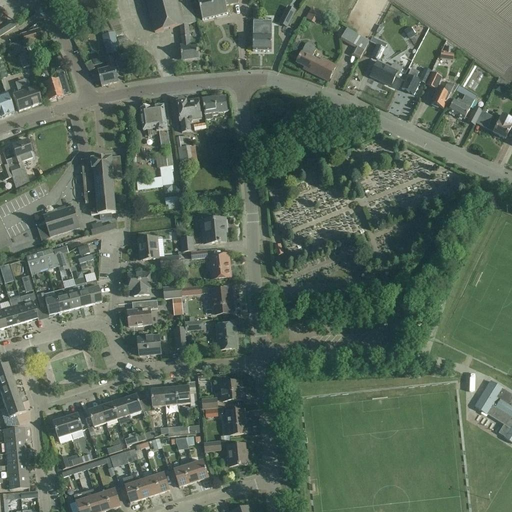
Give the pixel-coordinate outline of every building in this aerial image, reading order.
[(188,25),(195,23),(189,0),(145,0),(155,34),(180,27),(188,25)] [(198,0),(197,0),(200,12),(203,21),(228,15),(226,7),(239,4),(237,0),(198,0)] [(84,20),(88,28),(102,21),(98,13),(84,20)] [(287,28),(293,17),(292,17),(285,14),(280,24),(287,28)] [(258,22),(253,22),(253,53),(271,53),(272,26),(261,26),(261,22),(258,22)] [(190,48),(188,25),(180,27),(182,46),(180,47),(182,62),(199,60),(197,47),(190,48)] [(351,56),(360,61),(370,42),(346,30),(340,41),(355,49),(351,56)] [(21,36),(24,45),(40,40),(38,31),(21,36)] [(102,37),(107,55),(119,52),(114,34),(102,37)] [(372,59),(380,62),(385,51),(387,46),(372,39),(369,44),(377,47),(372,59)] [(302,53),(301,55),(296,64),(311,71),(310,74),(328,83),(336,67),(321,60),(320,62),(312,59),(316,51),(315,47),(309,44),(306,46),(302,53)] [(449,47),(448,57),(461,58),(462,48),(449,47)] [(19,57),(23,69),(30,67),(26,55),(19,57)] [(97,72),(102,88),(118,83),(112,58),(106,60),(108,69),(97,72)] [(85,66),(89,73),(95,70),(91,62),(85,66)] [(383,84),(391,88),(395,78),(403,82),(405,77),(400,75),(402,69),(394,66),(390,69),(377,63),(371,76),(384,82),(383,84)] [(405,83),(402,91),(414,97),(420,83),(425,86),(431,73),(425,70),(421,78),(422,78),(420,80),(416,78),(415,81),(408,77),(408,78),(405,77),(403,82),(405,83)] [(41,86),(47,103),(49,102),(49,104),(55,102),(55,101),(62,98),(69,96),(62,71),(56,73),(58,80),(41,86)] [(426,86),(436,90),(441,79),(431,75),(426,86)] [(12,96),(18,113),(41,105),(35,89),(26,92),(23,82),(14,85),(18,95),(12,96)] [(444,93),(438,90),(431,105),(433,105),(432,107),(438,109),(438,108),(443,110),(454,87),(448,84),(444,93)] [(0,120),(13,115),(5,95),(0,96),(0,120)] [(458,100),(457,103),(454,101),(448,113),(464,121),(474,102),(465,97),(462,102),(458,100)] [(216,99),(218,114),(228,113),(225,98),(216,99)] [(218,116),(218,114),(216,99),(202,101),(205,121),(208,121),(213,120),(212,117),(218,116)] [(177,104),(179,114),(182,134),(191,133),(189,123),(201,121),(198,102),(187,104),(186,103),(185,103),(183,101),(179,101),(178,104),(177,104)] [(161,149),(164,149),(170,148),(165,117),(164,107),(150,109),(147,107),(143,107),(141,110),(141,111),(140,111),(143,132),(148,132),(149,137),(157,136),(157,134),(159,133),(161,149)] [(475,109),(472,114),(467,123),(475,127),(482,113),(475,109)] [(511,121),(502,117),(493,135),(494,135),(505,140),(505,141),(511,129),(511,128),(511,127),(511,126),(511,121)] [(176,139),(181,166),(193,164),(188,137),(176,139)] [(11,148),(14,157),(15,159),(11,161),(13,168),(9,170),(12,180),(25,175),(21,164),(31,160),(29,154),(31,153),(27,142),(11,148)] [(170,148),(164,149),(165,153),(156,154),(158,170),(160,169),(161,179),(137,182),(138,191),(162,188),(162,187),(169,186),(169,182),(172,181),(170,173),(173,173),(172,168),(170,148)] [(227,149),(217,150),(218,163),(229,162),(227,149)] [(120,158),(112,159),(105,160),(105,157),(98,158),(98,160),(81,162),(85,205),(90,205),(91,217),(116,215),(113,182),(122,181),(120,158)] [(0,169),(0,168),(0,173),(1,173),(4,182),(11,180),(6,167),(0,169)] [(177,179),(179,187),(187,186),(186,178),(177,179)] [(65,208),(57,210),(58,213),(44,218),(47,226),(37,229),(41,243),(51,240),(51,239),(79,230),(73,209),(66,211),(65,208)] [(120,219),(98,226),(100,233),(122,226),(120,219)] [(225,221),(215,221),(201,223),(203,246),(225,244),(224,234),(226,234),(225,221)] [(139,241),(141,262),(143,262),(159,260),(157,239),(139,241)] [(180,241),(182,253),(193,252),(192,240),(180,241)] [(275,247),(278,257),(283,255),(280,245),(275,247)] [(53,251),(58,268),(69,265),(65,255),(69,254),(67,247),(53,251)] [(44,258),(46,266),(53,264),(50,256),(44,258)] [(92,256),(79,261),(80,265),(94,261),(92,256)] [(228,256),(218,257),(210,258),(212,281),(231,279),(228,256)] [(27,263),(29,271),(46,266),(44,258),(27,263)] [(161,260),(162,270),(179,268),(179,258),(161,260)] [(133,292),(133,298),(149,297),(149,290),(151,290),(150,274),(128,276),(129,292),(133,292)] [(382,277),(385,288),(393,286),(389,274),(382,277)] [(28,278),(21,280),(21,282),(24,289),(31,286),(29,280),(28,278)] [(95,282),(85,285),(90,307),(101,304),(95,282)] [(85,285),(74,288),(80,310),(90,307),(85,285)] [(74,288),(64,290),(69,312),(80,310),(74,288)] [(183,297),(182,291),(182,288),(163,289),(164,300),(182,299),(182,298),(183,297)] [(64,290),(53,293),(53,294),(59,315),(69,312),(64,290)] [(213,293),(215,317),(234,315),(232,291),(213,293)] [(48,318),(59,315),(53,294),(43,296),(43,295),(37,297),(40,310),(46,309),(48,318)] [(34,295),(19,299),(26,324),(37,321),(34,312),(38,311),(34,295)] [(9,302),(11,309),(16,327),(26,324),(19,299),(9,302)] [(173,301),(174,313),(183,312),(182,300),(173,301)] [(157,302),(152,303),(142,304),(143,311),(128,313),(129,329),(152,327),(150,311),(158,311),(157,302)] [(11,309),(0,312),(6,330),(16,327),(11,309)] [(395,312),(395,321),(395,351),(410,351),(410,312),(395,312)] [(186,325),(186,332),(202,331),(201,323),(186,325)] [(217,328),(218,342),(219,352),(235,350),(234,335),(236,335),(235,326),(217,328)] [(175,330),(176,340),(177,350),(187,349),(185,329),(175,330)] [(159,338),(148,339),(138,340),(140,358),(161,356),(159,338)] [(88,352),(57,360),(63,381),(94,373),(88,352)] [(0,367),(0,378),(10,375),(6,365),(0,367)] [(0,389),(13,385),(10,375),(0,378),(0,389)] [(221,385),(222,395),(223,404),(243,402),(241,383),(221,385)] [(491,383),(475,408),(498,422),(504,426),(510,430),(505,438),(504,439),(511,444),(511,396),(503,391),(491,383)] [(0,400),(1,400),(17,395),(13,385),(0,389),(0,400)] [(189,388),(177,390),(179,407),(190,405),(191,409),(197,408),(196,396),(190,396),(189,388)] [(177,390),(165,391),(166,408),(179,407),(177,390)] [(165,391),(151,392),(153,409),(166,408),(165,391)] [(1,400),(5,410),(20,404),(17,395),(1,400)] [(136,397),(124,401),(130,417),(142,413),(141,410),(148,407),(146,402),(139,404),(136,397)] [(202,402),(203,411),(218,409),(217,400),(202,402)] [(124,401),(113,405),(118,421),(130,417),(124,401)] [(20,404),(5,410),(0,411),(0,412),(6,429),(19,428),(15,417),(24,414),(20,404)] [(113,405),(101,409),(106,425),(118,421),(113,405)] [(106,425),(101,409),(89,412),(94,429),(106,425)] [(244,412),(234,413),(228,414),(230,437),(246,436),(244,412)] [(77,416),(65,420),(71,436),(83,432),(77,416)] [(71,436),(65,420),(53,424),(58,440),(71,436)] [(3,432),(4,444),(24,442),(23,430),(3,432)] [(158,440),(152,442),(154,449),(160,447),(158,440)] [(4,444),(5,456),(25,454),(24,442),(4,444)] [(203,445),(204,453),(221,451),(220,443),(203,445)] [(227,448),(228,459),(229,469),(249,467),(248,458),(246,458),(245,446),(227,448)] [(5,456),(6,468),(26,466),(25,454),(5,456)] [(91,456),(78,460),(80,466),(93,461),(91,456)] [(117,457),(110,459),(114,470),(121,468),(117,457)] [(59,460),(63,471),(73,468),(71,462),(71,460),(67,461),(66,458),(59,460)] [(110,459),(95,464),(97,468),(107,465),(109,470),(108,471),(111,478),(116,476),(114,470),(110,459)] [(165,459),(159,461),(163,473),(168,472),(165,459)] [(203,462),(193,466),(199,483),(209,480),(203,462)] [(6,468),(8,480),(27,478),(26,466),(6,468)] [(193,466),(184,469),(189,486),(199,483),(193,466)] [(189,486),(184,469),(174,472),(179,489),(189,486)] [(164,475),(155,478),(160,495),(170,492),(164,475)] [(27,478),(8,480),(9,492),(29,490),(27,478)] [(155,478),(145,481),(150,499),(160,495),(155,478)] [(145,481),(135,485),(140,502),(150,499),(145,481)] [(140,502),(135,485),(125,488),(130,505),(140,502)] [(84,494),(86,501),(89,511),(100,511),(96,498),(94,491),(84,494)] [(115,491),(105,494),(111,511),(121,508),(115,491)] [(76,504),(70,506),(71,511),(89,511),(86,501),(84,494),(74,498),(76,504)] [(96,498),(100,511),(109,511),(111,511),(105,494),(96,498)]
